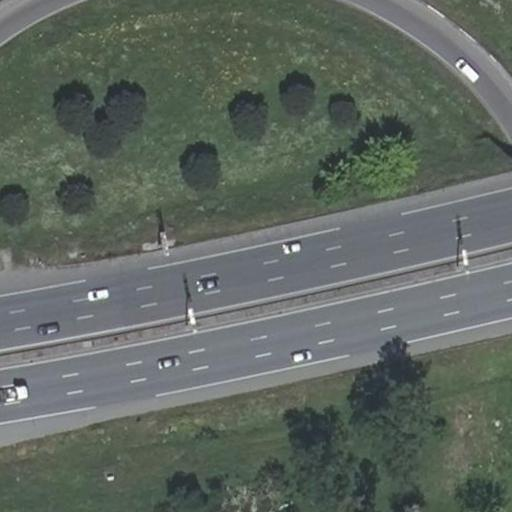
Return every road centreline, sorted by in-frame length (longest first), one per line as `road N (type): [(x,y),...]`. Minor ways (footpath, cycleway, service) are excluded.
road 1 (motorway): [(511,214),(0,322)]
road 2 (motorway): [(0,395),(511,292)]
road 3 (motorway): [(511,117),(453,52),(371,0)]
